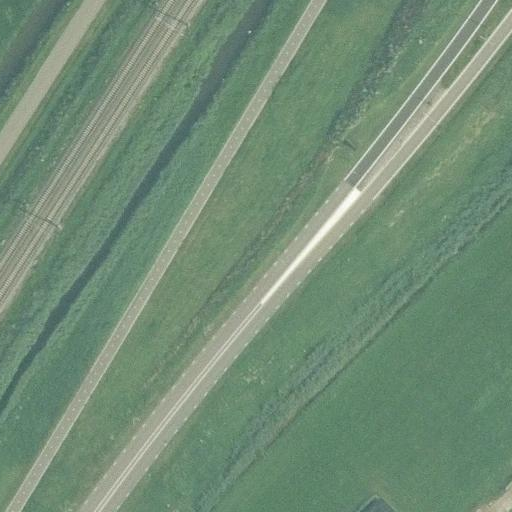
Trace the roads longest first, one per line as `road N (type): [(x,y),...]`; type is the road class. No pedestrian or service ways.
road 1 (tertiary): [(237,330),(373,187),(511,17)]
road 2 (tertiary): [(484,0),(237,330)]
road 3 (tertiary): [(98,511),(237,330)]
road 4 (unclassified): [(0,147),(94,0)]
